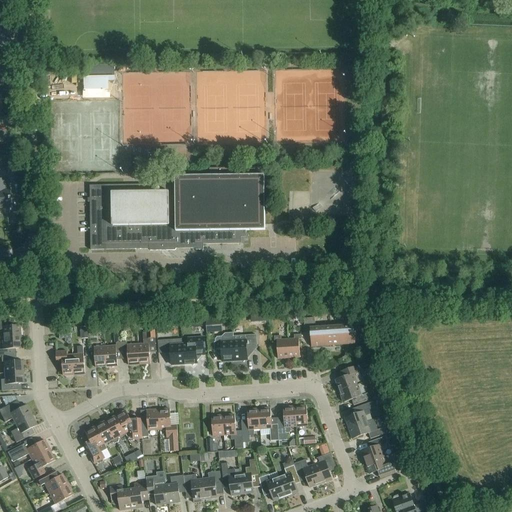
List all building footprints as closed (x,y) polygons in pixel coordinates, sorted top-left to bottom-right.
[(84,71),(84,77),(81,77),(81,91),(110,91),(110,78),(114,78),(114,66),(90,66),(90,71),(84,71)] [(172,150),(157,150),(158,161),(172,160),(172,150)] [(91,248),(91,251),(106,250),(128,250),(142,250),(202,249),(202,245),(237,245),(241,244),(241,238),(246,238),(246,235),(246,231),(265,231),(265,225),(265,216),(264,176),(264,168),(230,169),(209,169),(210,177),(200,177),(189,177),(175,177),(175,185),(172,185),(158,185),(144,185),(142,185),(140,185),(139,185),(100,186),(90,186),(90,199),(90,203),(90,215),(90,218),(91,248)] [(0,208),(9,208),(8,189),(6,189),(6,180),(0,180),(0,208)] [(312,348),(334,346),(332,327),(316,328),(315,318),(304,319),(305,332),(311,332),(312,348)] [(332,327),(334,346),(355,345),(354,329),(362,328),(358,318),(348,319),(349,326),(332,327)] [(211,320),(212,333),(223,332),(222,319),(211,320)] [(0,327),(2,328),(2,339),(21,338),(20,326),(14,327),(13,320),(0,321),(0,327)] [(138,345),(140,365),(151,365),(149,339),(156,339),(155,322),(146,323),(147,334),(143,334),(144,345),(138,345)] [(165,335),(165,325),(157,325),(157,335),(165,335)] [(59,330),(60,339),(70,338),(69,328),(59,330)] [(288,340),(289,359),(300,358),(299,340),(301,340),(301,335),(294,336),(294,340),(288,340)] [(247,359),(249,357),(247,355),(247,353),(250,349),(258,349),(257,336),(251,336),(234,337),(234,342),(235,362),(242,361),(243,363),(246,361),(248,361),(247,359)] [(222,356),(223,363),(235,362),(234,342),(234,337),(217,338),(215,341),(215,343),(214,343),(215,352),(217,352),(222,356)] [(278,360),(289,359),(288,340),(282,341),(281,337),(274,337),(275,342),(277,342),(278,360)] [(21,349),(21,338),(2,339),(3,350),(0,350),(0,356),(1,357),(16,356),(15,350),(21,349)] [(193,344),(182,345),(184,365),(191,365),(193,367),(195,364),(197,364),(197,362),(199,360),(197,358),(197,354),(201,354),(201,356),(206,356),(205,338),(193,339),(193,344)] [(172,366),(184,365),(182,345),(182,339),(165,341),(166,355),(171,354),(172,366)] [(129,366),(140,365),(138,345),(127,346),(129,366)] [(85,375),(84,355),(83,347),(77,347),(78,355),(73,356),(74,376),(85,375)] [(96,368),(107,367),(105,347),(94,348),(96,368)] [(105,347),(107,367),(118,367),(116,347),(105,347)] [(67,352),(56,353),(57,365),(63,365),(63,376),(74,376),(73,356),(68,356),(67,352)] [(16,362),(16,356),(1,357),(2,363),(4,363),(5,374),(23,373),(22,361),(16,362)] [(340,392),(358,386),(367,383),(367,382),(365,383),(363,378),(361,378),(357,367),(342,373),(344,378),(336,381),(340,392)] [(23,373),(5,374),(5,380),(1,381),(1,392),(18,391),(18,385),(24,384),(23,373)] [(369,401),(367,394),(368,394),(367,390),(367,383),(358,386),(340,392),(344,404),(352,401),(354,406),(369,401)] [(21,421),(32,416),(26,406),(21,408),(18,402),(0,410),(0,413),(5,424),(13,420),(15,424),(21,421)] [(368,423),(365,416),(372,414),(370,410),(376,408),(374,402),(359,407),(361,413),(345,419),(349,429),(368,423)] [(307,407),(295,408),(296,428),(308,427),(307,407)] [(278,425),(279,441),(287,441),(287,434),(291,433),(291,428),(296,428),(295,408),(283,408),(284,425),(278,425)] [(271,442),(279,441),(278,425),(272,426),(271,409),(259,410),(260,430),(270,429),(271,442)] [(166,430),(167,438),(170,438),(170,453),(179,452),(178,438),(177,426),(171,426),(170,410),(158,411),(160,431),(166,430)] [(260,430),(259,410),(247,411),(248,427),(242,428),(243,438),(243,444),(250,443),(250,437),(254,436),(254,430),(260,430)] [(141,438),(140,428),(139,419),(130,420),(126,411),(116,417),(125,435),(130,432),(134,439),(141,438)] [(149,431),(160,431),(158,411),(147,411),(147,420),(141,421),(143,438),(149,437),(149,431)] [(37,426),(32,416),(21,421),(15,424),(18,429),(11,433),(16,444),(34,435),(31,429),(37,426)] [(213,437),(225,436),(223,416),(212,417),(213,437)] [(223,416),(225,436),(237,436),(235,416),(223,416)] [(116,417),(106,422),(117,444),(119,443),(119,440),(118,438),(125,435),(116,417)] [(106,422),(95,428),(105,445),(112,441),(113,444),(115,445),(117,444),(106,422)] [(384,429),(378,431),(376,426),(370,428),(368,423),(349,429),(353,440),(369,434),(371,440),(386,434),(384,429)] [(105,459),(104,458),(110,455),(104,445),(105,445),(95,428),(85,433),(93,447),(87,450),(94,464),(105,459)] [(316,437),(298,439),(299,446),(316,444),(316,437)] [(384,457),(382,451),(387,449),(386,444),(388,444),(386,437),(372,442),(374,448),(362,452),(364,459),(365,459),(366,463),(384,457)] [(244,449),(243,444),(243,438),(235,438),(236,450),(244,449)] [(207,440),(208,453),(218,453),(217,444),(214,445),(213,439),(207,440)] [(29,455),(32,460),(49,451),(44,441),(26,450),(24,445),(7,454),(13,463),(29,455)] [(32,460),(35,466),(28,470),(34,480),(45,474),(42,468),(55,461),(49,451),(32,460)] [(135,454),(130,457),(133,463),(138,461),(135,454)] [(314,466),(321,485),(332,481),(329,472),(337,470),(331,454),(318,459),(320,464),(314,466)] [(112,460),(117,469),(125,465),(120,456),(112,460)] [(367,469),(369,475),(382,470),(385,478),(396,474),(392,462),(386,464),(384,457),(366,463),(368,468),(367,469)] [(250,461),(250,468),(245,468),(246,475),(240,476),(243,495),(254,494),(252,477),(259,476),(255,460),(250,461)] [(294,465),(294,466),(299,479),(305,476),(310,489),(321,485),(314,466),(308,468),(306,460),(294,465)] [(240,476),(236,476),(235,470),(228,471),(228,464),(221,465),(223,481),(229,480),(232,497),(243,495),(240,476)] [(287,476),(279,479),(286,498),(298,493),(294,481),(299,479),(294,466),(285,470),(287,476)] [(44,484),(50,495),(67,486),(62,475),(54,479),(51,472),(37,480),(41,486),(44,484)] [(209,479),(203,480),(206,500),(218,499),(216,487),(222,486),(220,472),(208,474),(209,479)] [(201,503),(201,501),(206,500),(203,480),(197,481),(196,475),(184,477),(186,491),(192,490),(194,502),(194,504),(201,503)] [(274,502),(286,498),(279,479),(271,481),(269,475),(260,479),(263,492),(269,490),(274,502)] [(186,493),(186,491),(184,477),(184,476),(171,478),(172,485),(166,486),(169,505),(181,503),(179,494),(186,493)] [(147,481),(147,483),(149,496),(149,498),(156,498),(157,507),(169,505),(166,486),(165,479),(147,481)] [(135,489),(129,490),(132,510),(143,508),(142,497),(149,496),(147,483),(134,485),(135,489)] [(67,486),(50,495),(55,505),(73,496),(67,486)] [(120,511),(132,510),(129,490),(123,491),(123,486),(110,488),(112,501),(118,500),(120,511)] [(396,511),(416,511),(410,495),(393,501),(396,511)] [(72,511),(85,511),(88,511),(85,503),(71,509),(72,511)] [(422,511),(429,511),(426,503),(420,505),(422,511)]
